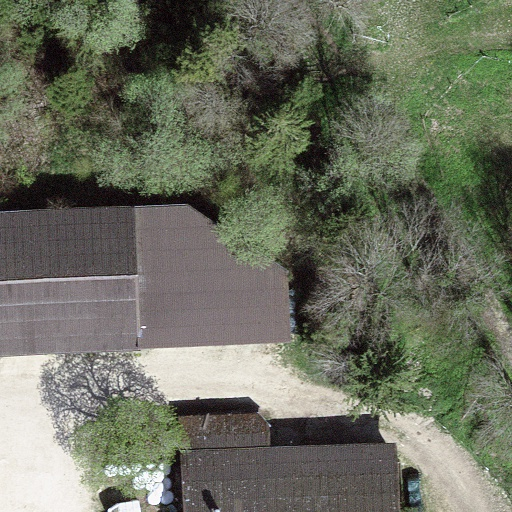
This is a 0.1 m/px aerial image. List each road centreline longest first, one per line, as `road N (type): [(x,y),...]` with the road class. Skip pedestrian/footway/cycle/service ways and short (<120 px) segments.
road 1 (track): [(0,387),(299,392)]
road 2 (track): [(371,74),(411,176),(511,333)]
road 3 (track): [(501,511),(435,439),(299,392)]
road 4 (track): [(28,388),(45,511)]
